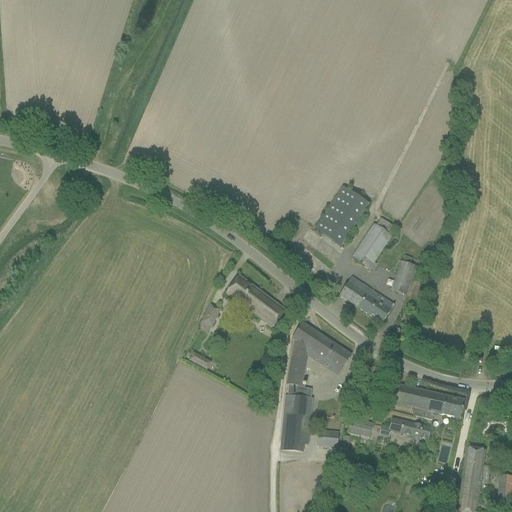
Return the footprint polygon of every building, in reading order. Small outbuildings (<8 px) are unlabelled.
[(342,188),(314,230),(340,247),(368,205),(342,188)] [(373,225),(351,259),(369,271),(391,238),(373,225)] [(400,262),(390,292),(405,298),(416,268),(400,262)] [(238,276),(232,284),(225,294),(272,329),(285,312),(238,276)] [(382,325),(387,316),(394,306),(351,278),(339,297),(382,325)] [(209,305),(201,323),(211,328),(212,328),(220,310),(209,305)] [(294,342),(286,385),(288,386),(287,393),(298,395),(299,388),(301,389),(307,357),(297,355),(299,345),(334,368),(331,373),(337,377),(351,356),(302,324),(291,340),(294,342)] [(193,352),(188,361),(206,371),(211,362),(193,352)] [(459,420),(464,401),(396,386),(391,405),(427,413),(427,414),(429,414),(429,413),(459,420)] [(312,400),(285,397),(280,451),(302,453),(303,445),(307,446),(312,400)] [(349,433),(370,438),(373,425),(352,420),(349,433)] [(390,432),(427,441),(428,442),(431,430),(393,421),(390,432)] [(318,434),(317,447),(336,449),(337,436),(318,434)] [(341,458),(347,459),(349,438),(343,437),(341,458)] [(466,449),(457,511),(477,511),(482,483),(484,467),(486,452),(476,450),(466,449)] [(344,462),(339,485),(349,487),(353,471),(348,470),(349,463),(350,460),(345,459),(344,462)] [(511,477),(501,477),(499,500),(511,501),(511,493),(511,477)]
